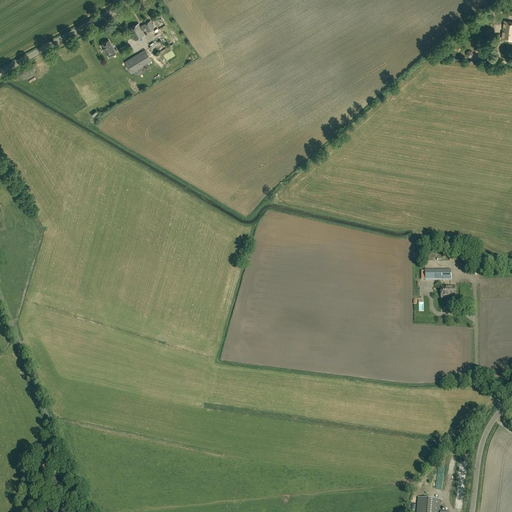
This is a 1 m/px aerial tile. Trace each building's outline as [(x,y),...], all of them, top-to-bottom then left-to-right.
[(139,24),(129,29),(135,41),(145,35),(142,30),(146,28),(148,32),(154,29),(150,21),(144,24),(140,27),(139,24)] [(511,22),(504,21),(501,39),(511,40),(511,22)] [(159,39),(149,45),(154,52),(159,49),(161,52),(169,51),(179,45),(178,45),(178,42),(171,43),(166,46),(165,46),(160,39),(159,39)] [(109,40),(101,44),(107,55),(114,51),(109,40)] [(131,74),(142,67),(145,72),(151,69),(148,64),(152,61),(145,50),(124,62),(131,74)] [(426,270),(426,280),(451,280),(451,270),(426,270)] [(455,286),(441,286),(441,298),(455,297),(455,286)] [(418,498),(416,511),(446,511),(439,511),(440,499),(418,498)]
